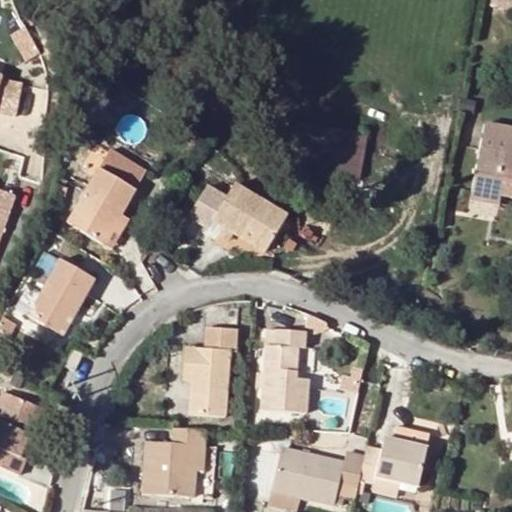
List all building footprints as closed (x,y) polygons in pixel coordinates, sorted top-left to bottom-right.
[(22,83),(6,79),(0,111),(16,114),(22,83)] [(273,118),(268,150),(291,154),(289,168),(359,179),(365,135),(296,124),(296,122),(273,118)] [(511,123),(485,119),(472,193),(498,197),(502,197),(511,198),(511,123)] [(66,223),(103,245),(120,215),(145,173),(109,151),(66,223)] [(208,186),(192,213),(212,226),(214,223),(262,256),(287,215),(235,183),(226,198),(208,186)] [(0,232),(7,211),(11,197),(0,193),(0,232)] [(472,193),(471,203),(496,207),(498,197),(472,193)] [(210,229),(212,226),(192,213),(190,217),(210,229)] [(129,221),(120,215),(103,245),(113,250),(129,221)] [(60,261),(28,318),(62,337),(94,280),(60,261)] [(185,348),(184,368),(193,368),(192,384),(191,415),(227,416),(230,353),(236,353),(236,330),(205,329),(204,349),(185,348)] [(266,347),(261,410),(307,413),(309,382),(303,381),(297,381),(298,373),(299,349),(305,349),(306,334),(274,331),(273,346),(266,347)] [(72,348),(63,366),(74,371),(83,353),(72,348)] [(193,368),(184,368),(183,383),(192,384),(193,368)] [(3,394),(0,400),(0,417),(9,396),(3,394)] [(28,434),(35,436),(45,411),(9,396),(0,417),(0,468),(18,476),(24,461),(19,458),(24,446),(28,434)] [(206,432),(172,430),(171,445),(145,443),(142,495),(194,498),(196,472),(204,473),(206,432)] [(30,449),(35,436),(28,434),(24,446),(30,449)] [(380,451),(366,449),(364,459),(359,480),(373,483),(374,479),(415,488),(424,448),(383,439),(380,451)] [(359,480),(364,459),(344,455),(342,463),(281,449),(270,492),(297,498),(332,506),(337,485),(357,489),(359,480)] [(293,511),(297,498),(270,492),(267,507),(288,511),(293,511)]
